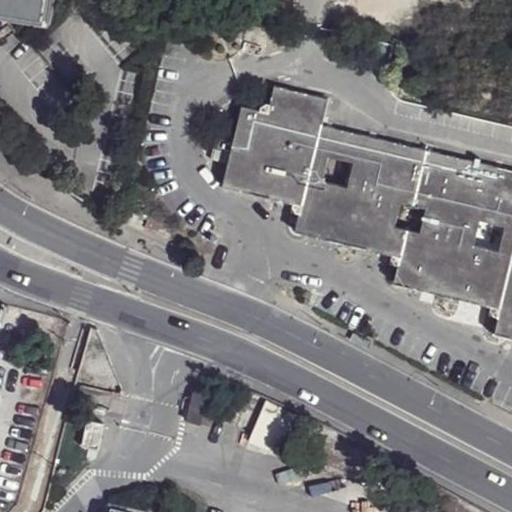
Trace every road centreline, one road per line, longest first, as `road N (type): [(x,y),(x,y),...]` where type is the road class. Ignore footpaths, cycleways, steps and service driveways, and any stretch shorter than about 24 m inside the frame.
road 1 (secondary): [(511,451),(224,308),(0,209)]
road 2 (secondary): [(0,261),(248,361),(511,500)]
